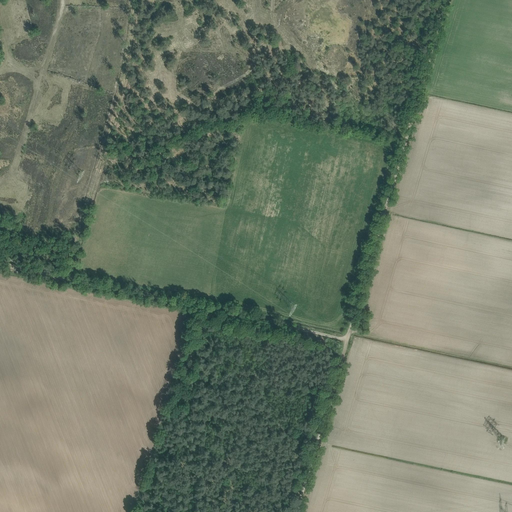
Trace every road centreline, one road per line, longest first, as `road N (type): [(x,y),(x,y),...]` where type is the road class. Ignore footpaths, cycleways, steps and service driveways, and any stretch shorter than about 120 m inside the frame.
road 1 (track): [(447,0),(347,339)]
road 2 (track): [(347,339),(63,278)]
road 3 (track): [(63,278),(132,19)]
road 4 (track): [(297,511),(347,339)]
